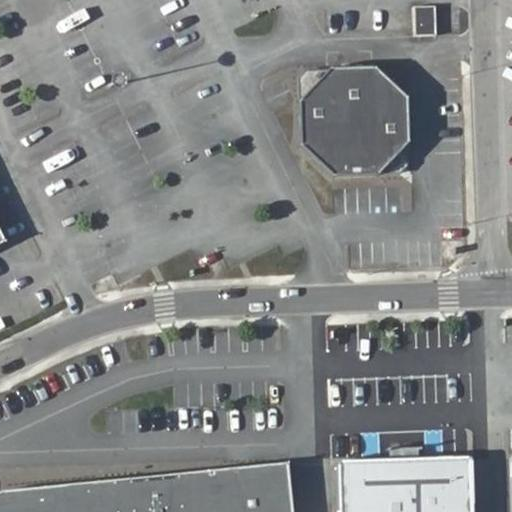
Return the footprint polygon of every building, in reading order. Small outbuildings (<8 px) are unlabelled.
[(413,5),(413,34),(437,35),(437,5),(413,5)] [(298,103),(299,151),(330,180),(374,178),(407,145),(406,103),(374,73),(326,72),(298,103)] [(426,463),(384,465),(338,466),(339,511),(472,511),(470,463),(426,463)] [(285,511),(285,464),(33,477),(36,511),(285,511)] [(36,511),(33,477),(0,478),(0,511),(36,511)]
